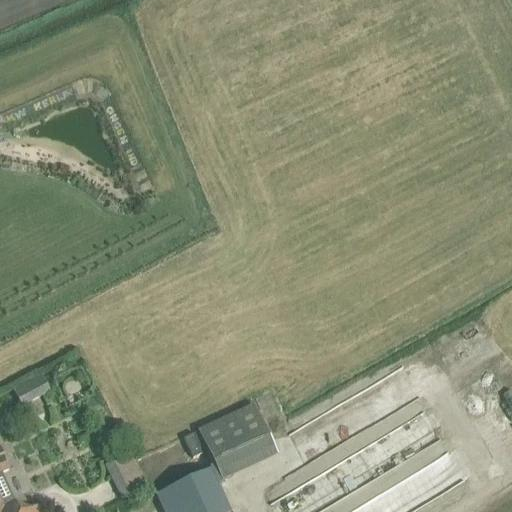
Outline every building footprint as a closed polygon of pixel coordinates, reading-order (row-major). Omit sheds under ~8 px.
[(22,407),(50,392),(43,378),(15,392),(22,407)] [(198,432),(212,464),(267,438),(253,407),(198,432)] [(0,511),(44,511),(42,507),(33,511),(31,511),(18,511),(14,504),(4,509),(0,501),(0,475),(3,473),(8,471),(0,451),(0,511)] [(131,454),(106,467),(123,501),(148,489),(131,454)] [(155,496),(162,511),(230,511),(213,471),(155,496)]
